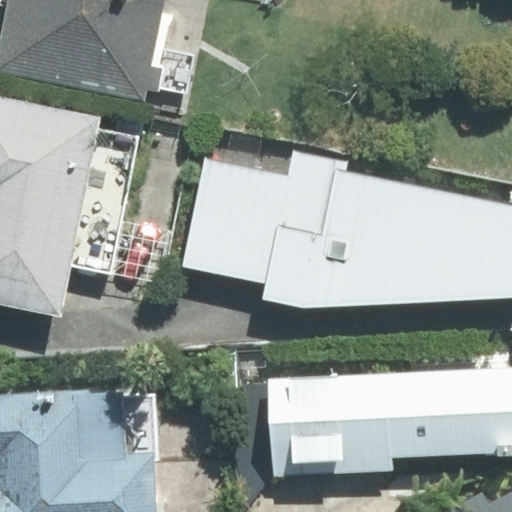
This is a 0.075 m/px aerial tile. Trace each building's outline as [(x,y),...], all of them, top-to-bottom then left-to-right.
[(159,0),(1,0),(0,6),(0,73),(136,104),(159,0)] [(134,129),(81,121),(0,108),(0,314),(50,322),(58,267),(154,282),(160,240),(118,233),(134,129)] [(263,292),(394,314),(397,297),(470,305),(484,211),(331,187),(334,165),(292,158),(289,180),(207,167),(192,266),(265,277),(263,292)] [(261,479),(383,478),(383,466),(511,464),(511,374),(259,379),(261,479)] [(0,511),(143,511),(144,455),(114,455),(114,397),(0,395),(0,511)] [(511,511),(511,492),(480,508),(474,495),(440,511),(511,511)]
